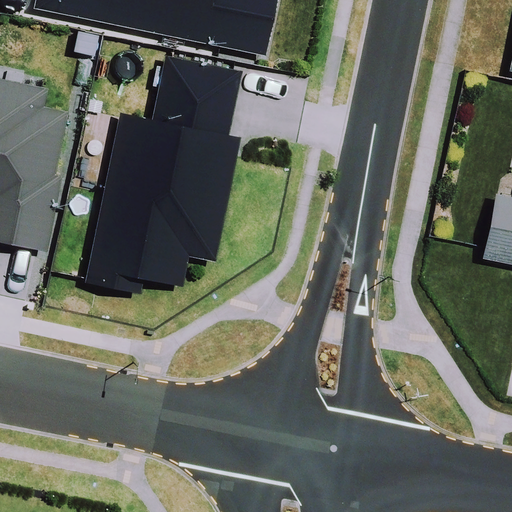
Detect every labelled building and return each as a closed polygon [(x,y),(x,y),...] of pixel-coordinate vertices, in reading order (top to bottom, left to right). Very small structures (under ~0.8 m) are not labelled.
[(33,0),(31,10),(258,55),(269,0),(33,0)] [(114,118),(81,283),(133,293),(135,283),(172,290),(178,258),(206,263),(231,142),(219,140),(232,76),(159,61),(146,125),(114,118)] [(0,244),(36,252),(51,180),(45,179),(57,116),(34,111),(38,92),(0,84),(0,244)] [(511,200),(489,196),(477,260),(511,266),(511,200)] [(175,388),(137,381),(133,407),(170,414),(175,388)]
